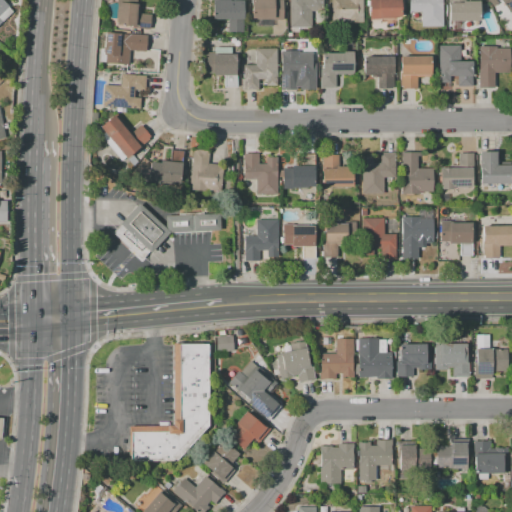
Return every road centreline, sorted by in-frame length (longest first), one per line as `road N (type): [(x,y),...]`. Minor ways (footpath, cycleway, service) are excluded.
road 1 (residential): [(182,109),(202,120),(511,119)]
road 2 (secondary): [(73,318),(85,0)]
road 3 (secondary): [(224,306),(511,299)]
road 4 (residential): [(511,409),(305,417)]
road 5 (secondary): [(53,511),(73,318)]
road 6 (secondary): [(31,320),(18,511)]
road 7 (secondary): [(36,141),(31,320)]
road 8 (secondary): [(73,318),(224,306)]
road 9 (secondary): [(43,0),(36,141)]
